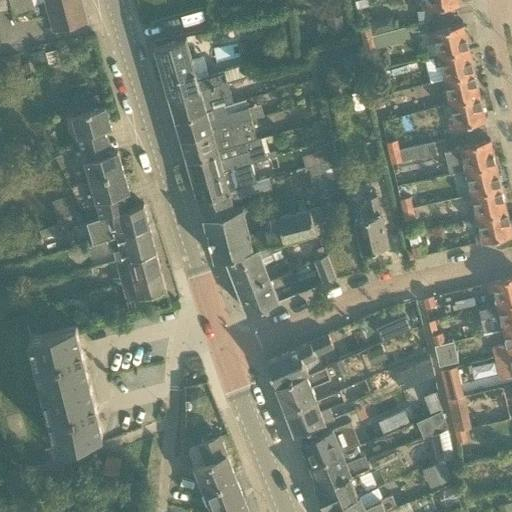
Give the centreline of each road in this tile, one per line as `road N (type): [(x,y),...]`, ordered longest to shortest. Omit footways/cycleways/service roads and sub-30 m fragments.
road 1 (tertiary): [(213,321),(113,0)]
road 2 (residential): [(225,356),(363,299),(511,261)]
road 3 (residential): [(157,511),(181,329),(213,321)]
road 4 (tertiary): [(288,511),(225,356)]
